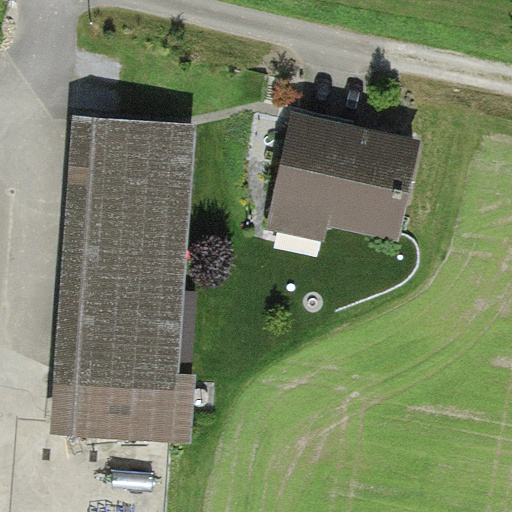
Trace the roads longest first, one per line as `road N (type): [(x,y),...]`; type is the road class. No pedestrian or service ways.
road 1 (residential): [(380,57),(122,0)]
road 2 (track): [(511,81),(380,57)]
